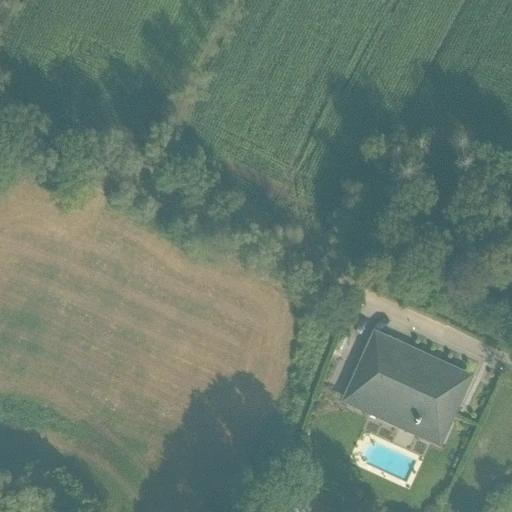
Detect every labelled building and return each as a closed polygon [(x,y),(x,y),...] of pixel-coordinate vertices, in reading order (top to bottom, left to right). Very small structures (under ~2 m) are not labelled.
[(359,379),(373,348),(414,367),(418,360),(465,381),(437,442),(435,446),(439,448),(472,377),(373,331),(353,376),(359,379)] [(421,426),(418,434),(437,442),(465,381),(418,360),(414,367),(373,348),(359,379),(378,387),(370,403),(383,409),(379,416),(397,424),(401,417),(421,426)] [(435,446),(437,442),(418,434),(421,426),(401,417),(397,424),(379,416),(383,409),(370,403),(378,387),(359,379),(353,376),(340,403),(435,446)] [(297,458),(292,471),(308,478),(314,466),(297,458)] [(280,511),(283,511),(310,511),(313,505),(288,494),(280,511)]
